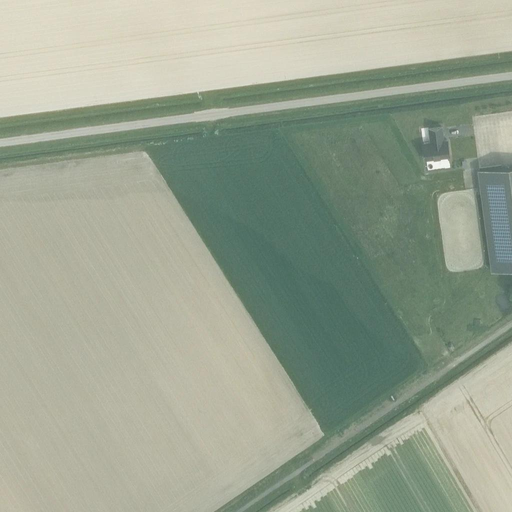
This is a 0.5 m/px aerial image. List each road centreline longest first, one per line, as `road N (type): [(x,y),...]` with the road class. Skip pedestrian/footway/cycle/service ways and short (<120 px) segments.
road 1 (unclassified): [(0,143),(511,76)]
road 2 (track): [(240,511),(511,326)]
